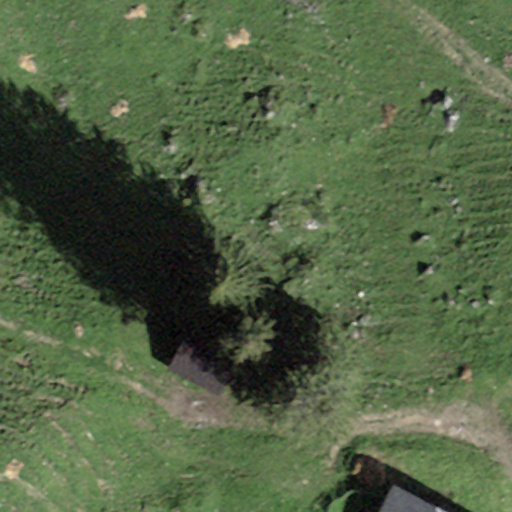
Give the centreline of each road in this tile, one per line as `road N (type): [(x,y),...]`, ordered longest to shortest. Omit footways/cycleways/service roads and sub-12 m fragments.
road 1 (track): [(511,92),(379,0)]
road 2 (track): [(511,496),(481,437),(511,393)]
